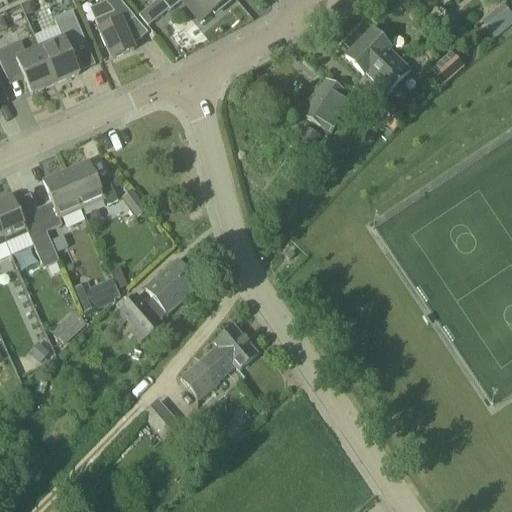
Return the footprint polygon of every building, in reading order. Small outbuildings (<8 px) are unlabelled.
[(90,11),(99,32),(112,61),(134,52),(124,29),(135,20),(118,0),(108,0),(105,3),(105,4),(90,11)] [(160,0),(161,0),(139,18),(148,29),(169,11),(170,12),(182,3),(201,25),(230,0),(160,0)] [(32,3),(21,7),(26,18),(33,15),(35,9),(32,3)] [(511,18),(503,8),(481,26),(494,42),(511,27),(511,18)] [(63,42),(40,52),(55,87),(79,76),(69,52),(86,45),(73,15),(54,22),(63,42)] [(366,78),(367,76),(389,98),(411,76),(389,54),(392,52),(374,34),(348,60),(366,78)] [(0,63),(7,80),(22,73),(32,97),(55,87),(40,52),(27,57),(21,44),(0,52),(0,63)] [(443,87),(453,78),(462,70),(450,56),(431,73),(443,87)] [(333,136),(352,104),(342,98),(345,94),(328,83),(305,121),(332,137),(333,136)] [(360,100),(393,134),(404,123),(371,90),(360,100)] [(306,129),(294,147),(309,157),(320,138),(306,129)] [(89,165),(66,175),(83,213),(105,203),(107,208),(118,203),(111,186),(101,191),(95,178),(89,165)] [(83,213),(66,175),(43,185),(51,204),(37,210),(46,232),(61,226),(60,223),(83,213)] [(133,192),(131,193),(122,201),(137,221),(148,212),(133,192)] [(13,198),(0,203),(0,232),(6,246),(28,236),(44,272),(59,265),(46,233),(46,232),(37,210),(21,217),(13,198)] [(63,237),(51,243),(57,255),(68,250),(63,237)] [(291,253),(286,260),(290,263),(296,257),(291,253)] [(153,301),(153,302),(146,307),(137,297),(119,312),(144,341),(161,327),(159,323),(166,317),(167,318),(200,289),(177,264),(144,292),(153,301)] [(120,271),(110,276),(118,294),(128,289),(120,271)] [(87,287),(73,293),(84,318),(97,312),(87,287)] [(85,328),(74,316),(51,338),(63,350),(85,328)] [(215,345),(218,349),(180,382),(198,403),(219,385),(218,384),(235,369),(238,373),(257,357),(233,329),(215,345)] [(41,366),(50,355),(39,344),(29,355),(41,366)] [(180,429),(159,404),(143,418),(164,442),(180,429)] [(204,423),(179,445),(187,453),(212,431),(204,423)]
